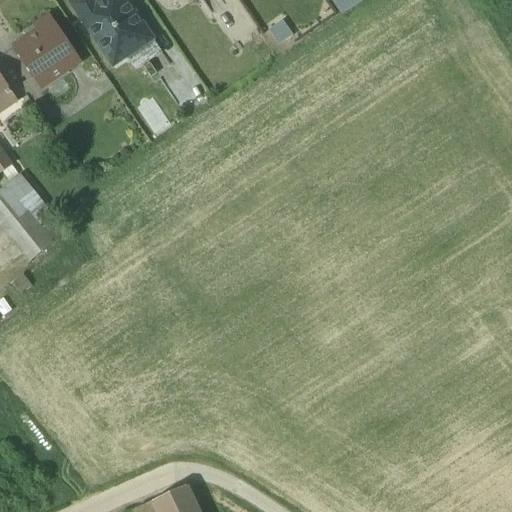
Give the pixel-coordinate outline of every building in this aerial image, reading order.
[(111,71),(154,41),(126,0),(95,0),(71,0),(66,4),(111,71)] [(328,0),(340,16),(363,0),(328,0)] [(81,65),(48,15),(31,26),(35,32),(10,48),(39,93),(81,65)] [(268,36),(277,48),(292,37),(283,25),(268,36)] [(152,43),(125,61),(133,73),(160,55),(152,43)] [(0,115),(17,104),(0,78),(0,115)] [(0,175),(1,175),(8,183),(17,176),(0,150),(0,175)] [(19,176),(0,191),(0,230),(27,266),(65,234),(19,176)] [(196,511),(185,487),(131,511),(196,511)]
